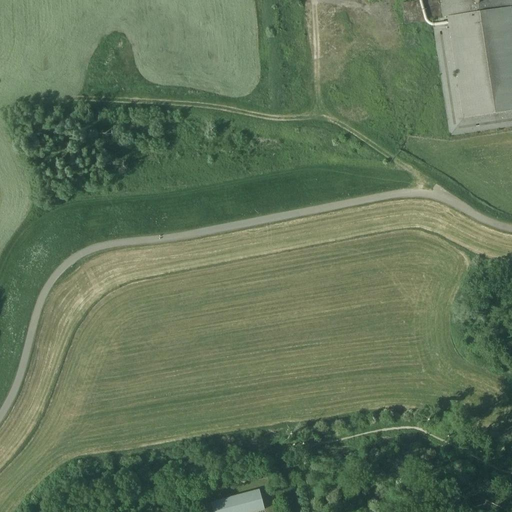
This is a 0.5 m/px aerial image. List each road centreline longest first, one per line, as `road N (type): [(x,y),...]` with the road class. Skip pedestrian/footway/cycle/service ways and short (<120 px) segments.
road 1 (unclassified): [(0,417),(49,282),(89,250),(399,193),(438,197),(511,229)]
road 2 (track): [(453,202),(322,118),(35,97)]
road 3 (track): [(336,122),(316,90),(314,0)]
